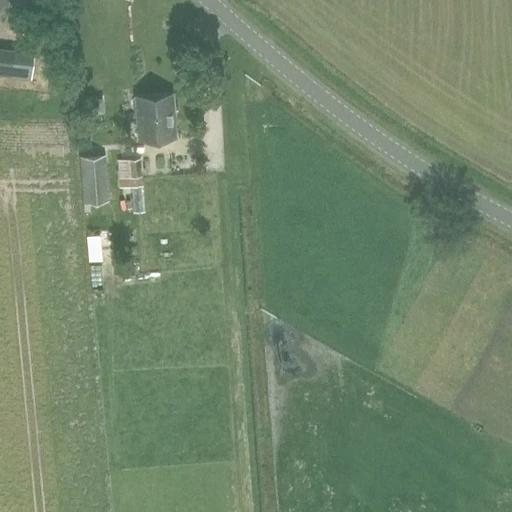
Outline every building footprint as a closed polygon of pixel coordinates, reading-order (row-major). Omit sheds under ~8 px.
[(21,0),(32,9),(39,0),(21,0)] [(0,75),(33,80),(35,50),(0,46),(0,75)] [(139,138),(175,136),(172,93),(136,95),(139,138)] [(99,112),(98,97),(88,98),(90,112),(99,112)] [(84,201),(108,199),(105,154),(81,156),(84,201)] [(143,183),(141,157),(116,159),(118,186),(131,185),(132,211),(145,210),(143,183)] [(169,157),(152,159),(153,177),(170,176),(169,157)] [(100,224),(86,225),(88,254),(101,253),(100,224)] [(144,227),(145,240),(194,238),(194,225),(144,227)] [(183,265),(184,283),(225,281),(224,263),(183,265)]
